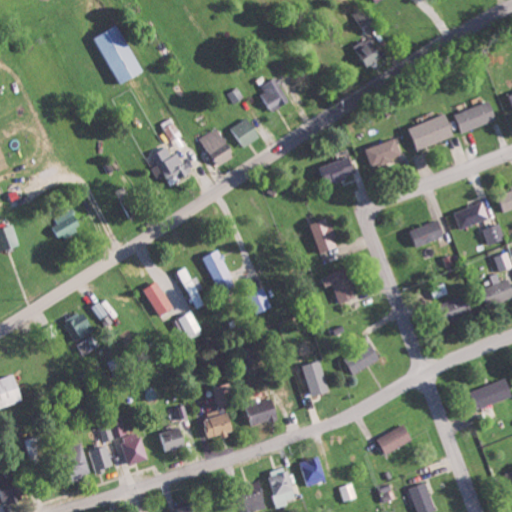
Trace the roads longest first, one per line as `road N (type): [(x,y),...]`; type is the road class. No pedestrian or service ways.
road 1 (residential): [(0,326),(511,6)]
road 2 (residential): [(63,511),(321,427),(511,337)]
road 3 (residential): [(511,148),(386,197),(368,227),(476,511)]
